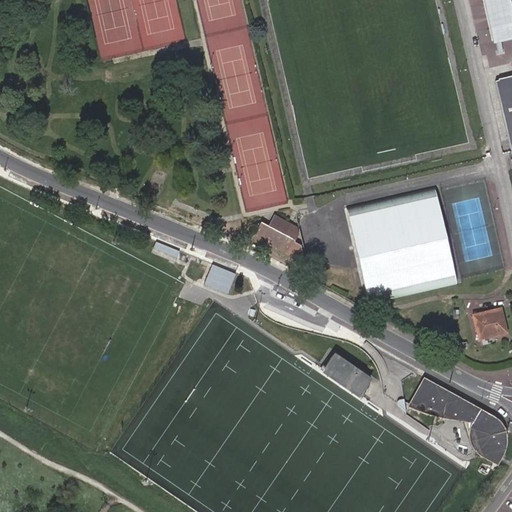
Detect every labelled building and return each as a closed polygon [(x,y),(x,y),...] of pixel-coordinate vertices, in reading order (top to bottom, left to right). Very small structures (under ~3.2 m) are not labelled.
[(511,36),(511,12),(509,0),(481,0),(491,41),(511,36)] [(511,77),(494,82),(500,109),(511,105),(511,77)] [(511,105),(500,109),(511,161),(511,162),(510,163),(511,170),(511,105)] [(442,191),(351,205),(367,300),(457,285),(442,191)] [(249,235),(284,251),(290,239),(280,234),(285,223),(267,216),(263,226),(255,222),(249,235)] [(229,273),(211,265),(202,285),(229,296),(233,286),(229,273)] [(472,312),(478,337),(507,331),(501,305),(472,312)] [(372,380),(336,355),(325,371),(361,396),(372,380)] [(416,405),(435,411),(436,412),(481,422),(478,430),(479,442),(484,449),(498,458),(504,448),(505,434),(501,424),(493,416),(429,381),(416,405)]
